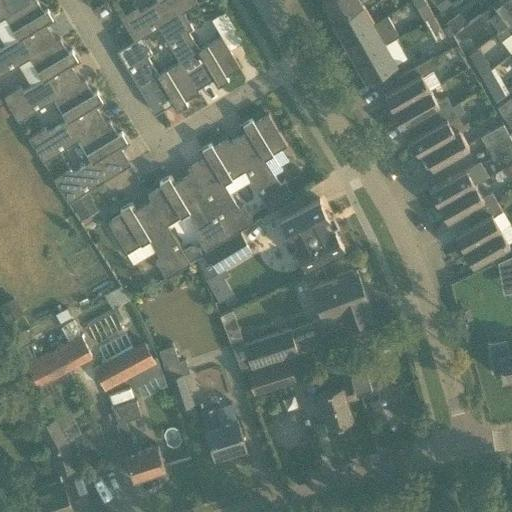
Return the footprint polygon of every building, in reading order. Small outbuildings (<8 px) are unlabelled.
[(0,0),(0,19),(5,17),(4,16),(32,0),(31,0),(0,0)] [(29,57),(56,41),(56,40),(45,22),(53,18),(47,9),(43,11),(36,0),(31,0),(32,0),(4,16),(5,17),(12,30),(13,31),(17,38),(0,48),(0,75),(29,58),(29,57)] [(157,0),(140,11),(137,6),(120,16),(134,40),(135,40),(142,36),(142,37),(159,27),(158,26),(159,26),(183,11),(183,12),(198,3),(196,0),(157,0)] [(321,0),(333,19),(362,3),(360,0),(321,0)] [(451,0),(433,0),(441,11),(453,2),(451,0)] [(489,18),(500,31),(511,21),(511,0),(497,0),(481,13),(486,20),(489,18)] [(435,18),(425,1),(417,5),(426,23),(435,18)] [(362,3),(333,19),(344,39),(373,23),(362,3)] [(183,11),(159,26),(158,26),(159,27),(179,61),(180,61),(196,88),(197,88),(215,77),(219,85),(228,79),(226,75),(240,67),(221,36),(207,44),(206,45),(199,49),(188,30),(192,27),(183,12),(183,11)] [(435,18),(426,23),(436,40),(445,35),(435,18)] [(511,21),(500,31),(496,34),(501,40),(511,32),(511,21)] [(373,23),(344,39),(355,59),(384,43),(373,23)] [(174,102),(178,109),(187,104),(185,100),(199,91),(197,88),(196,88),(180,61),(179,61),(158,74),(147,55),(152,52),(142,37),(142,36),(135,40),(134,40),(117,50),(155,113),(174,102)] [(54,99),(54,98),(81,81),(70,63),(78,59),(72,50),(68,52),(60,38),(56,40),(56,41),(29,57),(29,58),(37,71),(37,72),(38,72),(42,79),(23,90),(20,85),(4,96),(18,120),(54,99)] [(384,43),(355,59),(367,79),(396,63),(384,43)] [(469,54),(477,67),(476,68),(481,75),(485,73),(480,65),(484,63),(476,49),(469,54)] [(435,55),(426,60),(404,72),(408,80),(384,93),(393,109),(430,88),(439,83),(432,70),(441,65),(435,55)] [(81,81),(54,98),(54,99),(62,112),(61,112),(62,113),(63,113),(67,120),(48,131),(45,126),(28,137),(43,161),(79,140),(79,139),(106,123),(106,122),(95,104),(102,100),(97,91),(93,93),(84,79),(81,81)] [(430,88),(393,109),(402,125),(426,111),(430,118),(451,106),(447,97),(437,102),(430,88)] [(511,95),(498,106),(504,116),(511,110),(511,95)] [(454,131),(458,128),(458,127),(459,126),(454,117),(465,111),(459,101),(451,106),(430,118),(434,125),(410,139),(411,141),(407,146),(412,153),(418,153),(420,157),(425,154),(424,152),(456,134),(454,131)] [(273,153),(287,145),(268,114),(254,122),(252,118),(243,124),(247,131),(229,142),(245,170),(270,211),(294,196),(284,180),(280,182),(265,158),(272,154),(273,153)] [(68,202),(131,164),(120,145),(127,141),(121,132),(118,134),(109,120),(106,122),(106,123),(79,139),(79,140),(87,152),(86,153),(87,154),(91,160),(73,172),(70,167),(53,177),(68,202)] [(459,126),(458,127),(458,128),(460,131),(469,126),(467,122),(463,124),(459,126)] [(509,134),(503,124),(481,136),(487,146),(509,134)] [(424,152),(425,154),(432,167),(469,146),(460,131),(458,128),(454,131),(456,134),(424,152)] [(492,156),(511,145),(511,139),(509,134),(487,146),(492,156)] [(191,172),(229,235),(253,221),(243,204),(239,207),(224,182),(237,175),(238,174),(245,170),(229,142),(227,138),(213,147),(211,143),(202,148),(206,156),(187,167),(190,173),(191,172)] [(511,177),(511,162),(498,170),(504,182),(511,177)] [(481,166),(473,164),(429,189),(438,204),(475,184),(487,177),(481,166)] [(167,224),(180,216),(180,217),(182,216),(181,216),(188,211),(200,230),(195,233),(205,250),(229,235),(191,172),(190,173),(173,184),(168,176),(159,182),(162,186),(148,194),(151,200),(152,199),(167,224)] [(471,206),(475,213),(496,201),(508,195),(505,188),(493,195),(491,192),(482,197),(475,184),(438,204),(447,220),(471,206)] [(87,192),(71,202),(81,219),(98,209),(87,192)] [(304,265),(343,245),(334,226),(331,228),(326,218),(329,217),(319,198),(280,219),(304,265)] [(190,262),(167,224),(152,199),(151,200),(133,211),(129,203),(120,209),(122,213),(108,221),(127,252),(141,244),(142,243),(149,239),(160,258),(156,261),(166,277),(190,262)] [(479,220),(472,224),(455,234),(464,250),(500,229),(493,216),(502,211),(496,201),(475,213),(479,220)] [(511,240),(508,242),(500,229),(464,250),(473,265),(497,251),(501,259),(509,256),(511,254),(511,240)] [(205,250),(218,271),(252,251),(239,230),(205,250)] [(190,244),(184,248),(191,259),(202,253),(198,246),(190,244)] [(337,277),(312,287),(323,316),(311,320),(316,334),(346,322),(347,324),(370,316),(364,301),(368,300),(357,270),(353,271),(352,268),(336,274),(337,277)] [(219,302),(233,293),(224,278),(210,286),(219,302)] [(14,318),(24,313),(16,297),(0,305),(0,315),(4,313),(8,321),(10,321),(13,326),(17,324),(14,318)] [(37,387),(93,357),(74,320),(62,326),(69,339),(24,364),(37,387)] [(290,328),(243,343),(251,368),(298,353),(290,328)] [(11,336),(16,346),(29,340),(25,330),(11,336)] [(505,337),(495,339),(498,355),(497,355),(502,379),(511,376),(511,351),(508,353),(505,337)] [(94,368),(105,389),(155,362),(144,341),(94,368)] [(167,379),(177,409),(194,404),(184,373),(190,371),(185,358),(179,360),(173,345),(159,350),(168,379),(167,379)] [(248,373),(254,393),(275,386),(274,382),(293,376),(288,361),(248,373)] [(318,406),(323,409),(328,425),(352,417),(346,398),(356,395),(350,376),(340,379),(341,383),(318,391),(318,393),(316,399),(318,406)] [(127,459),(129,465),(133,478),(165,467),(157,443),(135,450),(125,420),(141,415),(136,399),(113,407),(117,422),(115,423),(127,459)] [(206,428),(215,456),(246,446),(237,419),(220,424),(214,407),(201,411),(207,428),(206,428)] [(57,474),(77,468),(68,444),(54,416),(38,425),(50,451),(57,474)] [(16,496),(21,511),(72,511),(62,481),(16,496)] [(426,501),(420,511),(440,511),(442,509),(426,501)]
